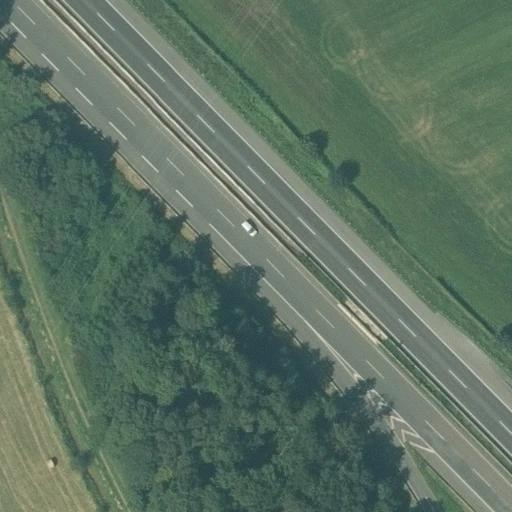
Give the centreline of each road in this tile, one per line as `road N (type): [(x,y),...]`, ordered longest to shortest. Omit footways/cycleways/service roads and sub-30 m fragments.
road 1 (motorway): [(511,426),(97,0)]
road 2 (motorway): [(7,0),(316,311)]
road 3 (track): [(0,189),(45,318),(130,511)]
road 4 (motorway): [(316,311),(511,510)]
road 5 (motorway): [(316,311),(432,511)]
